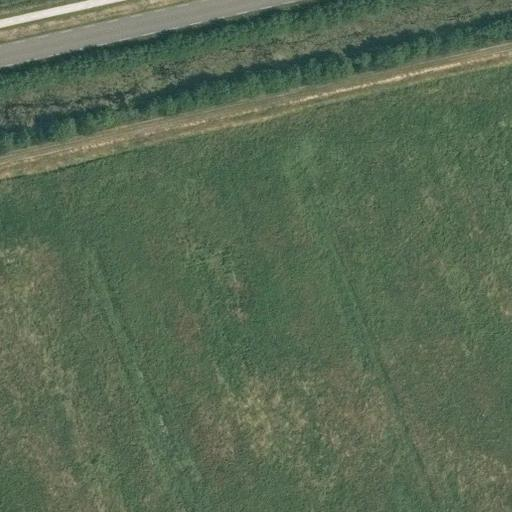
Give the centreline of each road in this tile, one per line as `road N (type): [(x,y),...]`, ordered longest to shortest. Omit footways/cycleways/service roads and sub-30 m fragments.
road 1 (track): [(0,159),(511,46)]
road 2 (tertiary): [(263,0),(0,58)]
